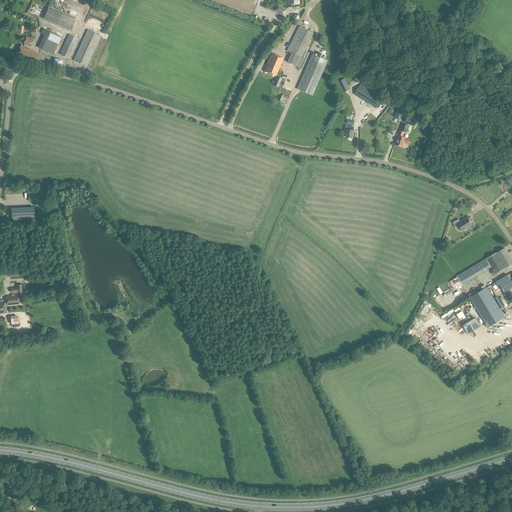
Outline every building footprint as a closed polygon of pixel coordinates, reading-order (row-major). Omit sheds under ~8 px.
[(274,11),(278,14),(282,16),(287,9),(278,4),(274,11)] [(48,8),(44,19),(71,31),(76,20),(48,8)] [(301,57),(307,46),(314,33),(300,26),(287,51),(291,53),(301,57)] [(54,55),(62,37),(43,28),(41,34),(45,35),(39,48),(54,55)] [(88,30),(73,61),(87,67),(101,36),(88,30)] [(326,41),(329,34),(323,31),(320,38),(326,41)] [(69,35),(60,55),(69,59),(78,39),(69,35)] [(25,44),(24,47),(21,45),(16,57),(34,65),(40,54),(27,48),(28,47),(29,47),(30,46),(30,47),(33,40),(27,37),(24,43),(25,44)] [(301,57),(291,53),(287,62),(300,68),(305,59),(310,47),(307,46),(301,57)] [(284,58),(272,53),(264,71),(276,76),(284,58)] [(328,61),(323,59),(318,57),(312,54),(297,89),(313,96),(328,61)] [(55,58),(53,66),(61,68),(62,60),(55,58)] [(277,76),(274,85),(278,87),(280,84),(283,86),(286,80),(277,76)] [(340,81),(345,92),(350,90),(345,79),(340,81)] [(360,84),(354,95),(376,109),(383,98),(360,84)] [(280,101),(285,104),(289,97),(283,94),(280,101)] [(398,110),(395,117),(397,118),(400,119),(400,120),(403,112),(398,110)] [(417,119),(414,118),(408,116),(405,123),(414,127),(417,119)] [(401,130),(400,130),(397,138),(398,138),(395,145),(403,148),(405,143),(409,145),(411,140),(407,139),(407,138),(402,136),(404,131),(407,133),(410,126),(403,123),(401,130)] [(346,125),(346,130),(348,130),(346,137),(353,138),(354,131),(355,127),(346,125)] [(29,194),(29,201),(44,201),(43,193),(29,194)] [(12,221),(35,219),(34,207),(12,208),(12,221)] [(468,218),(461,222),(459,219),(453,223),(456,228),(460,226),(463,231),(472,225),(468,218)] [(511,260),(505,248),(497,253),(506,268),(511,264),(511,260)] [(506,268),(497,253),(486,259),(490,268),(495,275),(506,268)] [(486,259),(463,273),(468,281),(490,268),(486,259)] [(21,270),(2,272),(3,278),(7,278),(7,277),(21,276),(21,270)] [(462,285),(468,282),(462,273),(457,277),(462,285)] [(511,282),(508,275),(498,281),(504,292),(511,287),(511,282)] [(11,289),(11,294),(22,292),(22,285),(17,285),(17,288),(11,289)] [(494,298),(487,287),(470,298),(488,328),(506,317),(500,309),(494,298)] [(7,296),(7,305),(19,304),(19,295),(14,296),(14,294),(11,294),(12,296),(7,296)] [(497,296),(494,298),(500,309),(504,307),(497,296)] [(457,303),(449,307),(454,317),(458,315),(459,317),(467,314),(463,305),(459,307),(457,303)] [(20,317),(20,319),(28,319),(27,305),(19,305),(19,306),(17,307),(17,317),(20,317)] [(476,318),(463,326),(468,334),(481,326),(476,318)] [(423,321),(421,324),(428,330),(430,328),(423,321)] [(459,377),(465,381),(469,376),(463,372),(459,377)]
